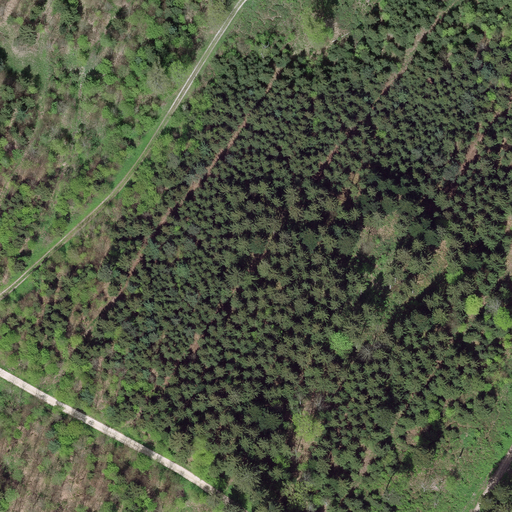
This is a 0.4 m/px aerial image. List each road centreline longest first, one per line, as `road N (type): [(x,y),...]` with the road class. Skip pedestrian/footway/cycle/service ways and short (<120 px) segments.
road 1 (track): [(0,297),(125,184),(242,0)]
road 2 (track): [(0,369),(243,511)]
